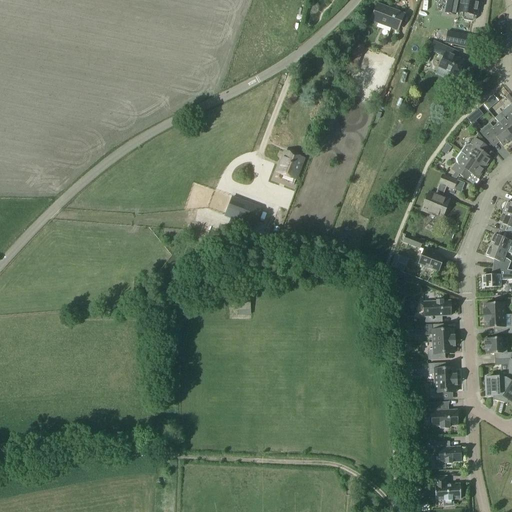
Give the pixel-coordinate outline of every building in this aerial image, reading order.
[(447,0),(444,13),(454,15),(455,12),(462,14),(461,18),(463,21),(471,23),(475,20),(475,16),(476,16),(478,0),(447,0)] [(371,21),(397,31),(403,15),(377,5),(371,21)] [(413,23),(418,25),(421,17),(416,15),(413,23)] [(447,32),(445,44),(467,48),(469,37),(447,32)] [(456,76),(463,62),(445,54),(447,49),(433,42),(429,51),(443,57),(438,68),(456,76)] [(360,53),(353,50),(346,67),(353,70),(360,53)] [(505,109),(511,102),(509,99),(502,105),(505,109)] [(498,124),(511,140),(511,121),(511,120),(511,109),(510,107),(500,115),(504,119),(498,124)] [(470,125),(475,121),(476,120),(471,115),(466,119),(470,125)] [(509,144),(511,140),(498,124),(492,129),(489,124),(479,133),(487,142),(493,137),(502,147),(507,143),(507,144),(509,144)] [(461,154),(484,169),(491,160),(483,154),(487,148),(474,139),(470,146),(465,147),(461,154)] [(460,149),(449,141),(443,149),(449,153),(450,152),(455,156),(460,149)] [(300,168),(303,159),(284,152),(281,161),(275,178),(280,180),(282,175),(295,180),(299,168),(300,168)] [(456,160),(457,165),(456,164),(451,170),(463,178),(467,172),(477,179),(484,169),(461,154),(456,160)] [(439,186),(435,195),(428,193),(421,211),(442,219),(449,201),(441,198),(446,187),(453,190),(457,181),(442,175),(438,184),(440,185),(439,186)] [(261,209),(232,197),(225,217),(254,228),(261,209)] [(502,213),(511,216),(511,204),(507,202),(502,213)] [(507,234),(511,235),(511,216),(502,213),(498,224),(510,229),(507,234)] [(446,228),(443,236),(451,240),(454,232),(446,228)] [(494,235),(489,246),(506,253),(511,255),(511,235),(507,234),(505,240),(494,235)] [(406,236),(403,243),(419,249),(422,242),(406,236)] [(506,253),(489,246),(485,257),(496,261),(494,268),(507,270),(510,262),(506,259),(504,258),(506,253)] [(185,264),(189,267),(192,269),(203,256),(195,250),(185,264)] [(423,250),(418,264),(420,265),(422,268),(424,267),(438,272),(443,258),(432,254),(433,253),(432,253),(432,254),(423,250)] [(393,255),(389,268),(400,272),(404,259),(393,255)] [(507,270),(494,268),(494,276),(481,277),(482,289),(500,288),(500,281),(503,281),(507,279),(507,270)] [(238,311),(250,310),(250,297),(237,297),(238,311)] [(436,302),(423,303),(423,318),(424,318),(424,324),(439,323),(439,317),(450,317),(449,302),(442,302),(442,301),(436,301),(436,302)] [(483,310),(483,317),(504,315),(504,304),(483,305),(483,310)] [(511,326),(505,327),(504,315),(483,317),(483,323),(484,323),(484,329),(497,328),(497,335),(511,333),(511,326)] [(431,336),(432,343),(454,342),(454,336),(453,336),(453,330),(440,330),(440,325),(426,326),(414,326),(415,336),(426,336),(431,336)] [(510,359),(511,353),(506,354),(506,349),(502,349),(501,339),(485,340),(485,343),(484,343),(484,350),(485,350),(485,355),(496,354),(497,360),(510,359)] [(454,347),(454,342),(432,343),(432,350),(427,350),(428,361),(442,360),(441,354),(454,354),(453,347),(454,347)] [(505,380),(499,402),(503,404),(506,399),(511,402),(511,381),(509,380),(511,375),(511,361),(510,360),(508,366),(505,380)] [(433,375),(433,382),(456,381),(455,375),(454,369),(442,369),(442,364),(428,365),(428,375),(433,375)] [(499,402),(505,380),(497,380),(497,379),(485,379),(486,396),(494,396),(494,401),(499,402)] [(456,386),(456,381),(433,382),(434,389),(429,389),(429,400),(443,399),(443,393),(456,393),(455,386),(456,386)] [(430,404),(430,412),(431,412),(432,427),(440,427),(440,429),(448,429),(448,426),(456,426),(456,423),(458,423),(457,414),(456,414),(456,411),(443,412),(442,403),(430,404)] [(411,440),(412,449),(420,449),(420,440),(411,440)] [(446,442),(432,443),(433,454),(438,454),(439,464),(445,463),(445,464),(451,464),(451,463),(460,463),(459,448),(446,448),(446,442)] [(412,475),(413,486),(422,486),(422,481),(423,481),(423,474),(412,475)] [(434,486),(435,501),(442,501),(443,502),(443,505),(452,505),(452,501),(452,500),(460,500),(460,497),(461,497),(461,488),(459,488),(459,485),(446,485),(446,477),(433,478),(433,486),(434,486)]
